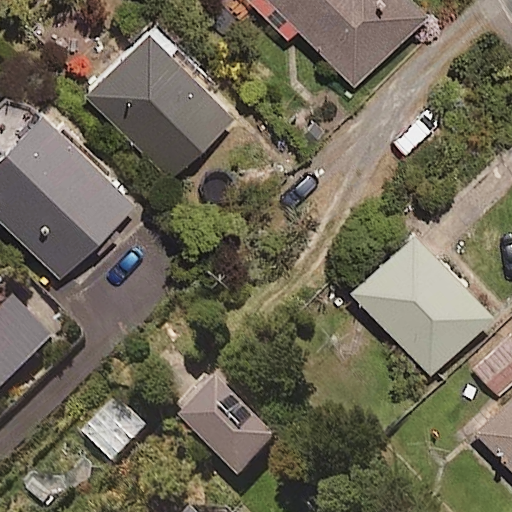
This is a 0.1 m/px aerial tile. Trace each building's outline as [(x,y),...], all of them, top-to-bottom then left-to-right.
[(248,0),(292,44),(302,35),(353,88),(424,19),(406,0),(248,0)] [(170,182),(230,122),(167,59),(176,50),(155,28),(86,98),(170,182)] [(132,208),(38,117),(0,156),(0,220),(62,281),(132,208)] [(490,318),(414,239),(354,296),(430,376),(490,318)] [(0,385),(54,332),(20,297),(0,315),(0,385)] [(511,382),(511,332),(511,331),(470,366),(496,396),(511,382)] [(281,447),(231,394),(190,432),(241,485),(281,447)] [(511,396),(477,428),(511,466),(511,396)]
